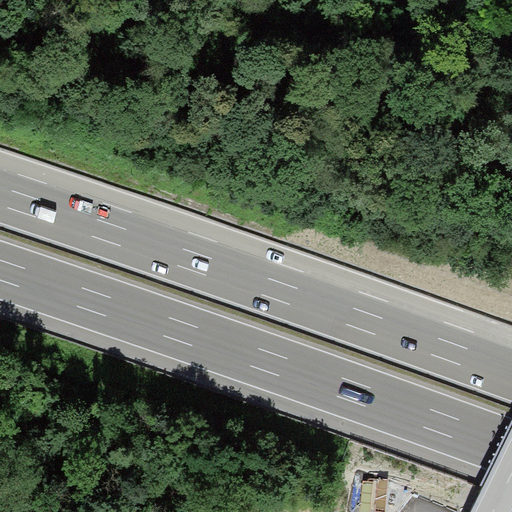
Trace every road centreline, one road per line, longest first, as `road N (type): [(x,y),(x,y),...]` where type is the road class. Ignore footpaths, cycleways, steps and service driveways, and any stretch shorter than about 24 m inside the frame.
road 1 (motorway): [(0,269),(511,448)]
road 2 (motorway): [(511,364),(0,186)]
road 3 (track): [(0,64),(80,108),(131,102),(167,80),(210,0)]
